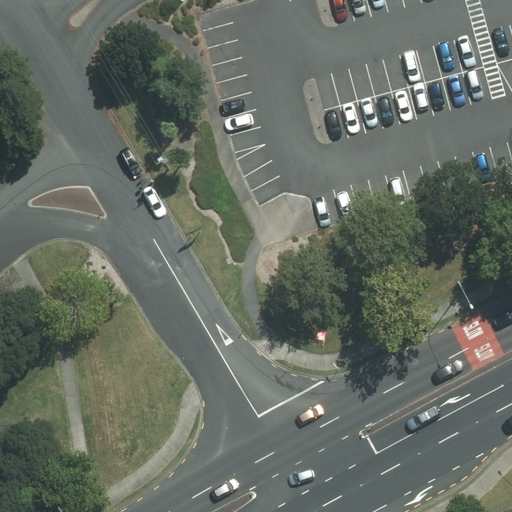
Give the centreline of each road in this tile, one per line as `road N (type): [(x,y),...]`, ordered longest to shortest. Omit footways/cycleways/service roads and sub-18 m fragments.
road 1 (unclassified): [(18,0),(95,144),(279,447)]
road 2 (primary): [(279,447),(511,326)]
road 3 (primary): [(511,404),(313,511)]
road 4 (primary): [(178,511),(279,447)]
